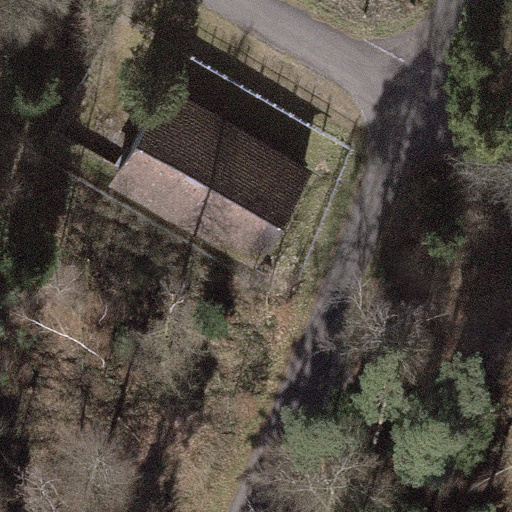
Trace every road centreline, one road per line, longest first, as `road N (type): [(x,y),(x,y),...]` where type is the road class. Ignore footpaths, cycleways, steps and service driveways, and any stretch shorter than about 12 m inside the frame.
road 1 (unclassified): [(237,511),(412,105)]
road 2 (unclassified): [(412,105),(232,0)]
road 3 (unclassified): [(511,174),(412,105)]
